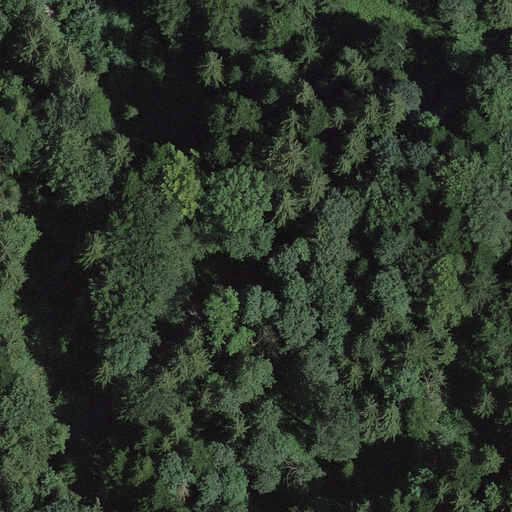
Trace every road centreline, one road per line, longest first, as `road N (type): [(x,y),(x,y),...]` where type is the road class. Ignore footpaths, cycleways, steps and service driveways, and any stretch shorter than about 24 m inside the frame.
road 1 (unclassified): [(511,33),(19,511)]
road 2 (track): [(262,277),(196,157),(146,87),(107,0)]
